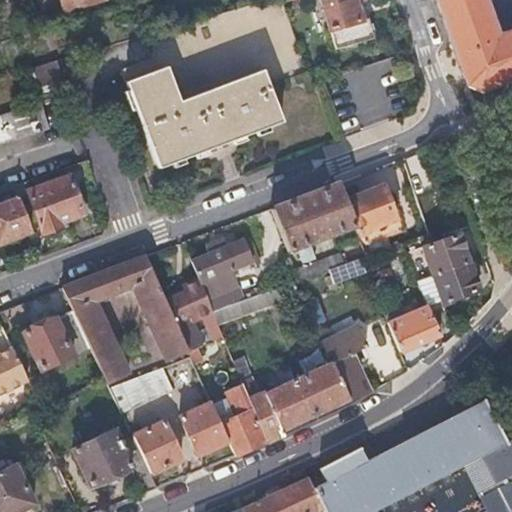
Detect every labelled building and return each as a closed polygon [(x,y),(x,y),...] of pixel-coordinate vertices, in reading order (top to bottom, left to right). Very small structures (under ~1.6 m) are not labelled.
[(307,67),(284,2),(283,0),(258,0),(156,30),(154,54),(123,66),(160,165),(284,118),(270,82),(307,67)] [(304,0),(305,2),(311,0),(321,0),(336,48),(375,36),(368,16),(363,18),(357,0),(304,0)] [(486,0),(435,0),(465,83),(482,90),(511,78),(511,25),(497,31),(486,0)] [(58,59),(55,60),(51,61),(54,70),(61,68),(58,59)] [(0,114),(0,141),(53,124),(45,101),(0,114)] [(41,233),(51,230),(62,226),(60,221),(84,211),(73,175),(29,190),(25,181),(16,184),(19,195),(27,193),(41,233)] [(308,240),(353,226),(345,202),(337,183),(269,208),(284,249),(292,246),(297,260),(313,255),(308,240)] [(345,202),(353,226),(357,236),(395,222),(382,187),(345,202)] [(20,196),(0,203),(0,235),(30,225),(20,196)] [(199,281),(209,305),(232,298),(223,279),(207,285),(203,274),(248,255),(240,237),(223,244),(219,237),(202,244),(205,250),(189,257),(199,281)] [(432,275),(466,262),(456,237),(422,249),(432,275)] [(295,277),(327,267),(342,262),(339,252),(291,267),(295,277)] [(168,362),(188,352),(165,301),(144,256),(60,288),(72,312),(91,351),(108,386),(128,376),(93,304),(132,287),(168,362)] [(342,262),(327,267),(331,281),(366,270),(360,256),(342,262)] [(443,306),(460,300),(477,293),(466,262),(432,275),(443,306)] [(232,298),(209,305),(214,316),(296,289),(292,278),(232,298)] [(209,305),(199,281),(180,288),(183,294),(165,301),(188,352),(190,356),(206,349),(224,341),(214,316),(209,305)] [(387,320),(393,336),(400,351),(437,334),(426,304),(387,320)] [(41,375),(91,351),(72,312),(22,336),(41,375)] [(323,357),(325,362),(329,360),(346,400),(365,391),(350,355),(366,348),(356,326),(321,340),(327,356),(323,357)] [(0,394),(27,382),(11,349),(0,353),(0,394)] [(209,358),(206,349),(190,356),(194,366),(209,358)] [(246,392),(252,405),(267,441),(285,433),(283,427),(346,400),(329,360),(325,362),(263,389),(262,387),(256,389),(241,353),(231,357),(239,374),(246,392)] [(111,392),(116,402),(121,412),(171,389),(162,369),(111,392)] [(239,396),(246,392),(239,374),(231,378),(239,396)] [(228,438),(219,420),(210,400),(179,414),(196,453),(228,438)] [(511,511),(511,437),(510,432),(502,436),(486,403),(364,464),(358,450),(318,469),(325,484),(313,490),(323,511),(462,511),(481,503),(485,511),(511,511)] [(252,405),(219,420),(228,438),(235,454),(267,441),(252,405)] [(131,434),(132,435),(150,473),(180,458),(161,420),(131,434)] [(150,473),(132,435),(119,442),(112,429),(71,449),(89,486),(130,467),(142,492),(157,486),(150,473)] [(14,463),(0,470),(0,511),(10,511),(33,501),(14,463)] [(240,511),(311,511),(321,508),(313,490),(307,478),(239,509),(240,511)]
